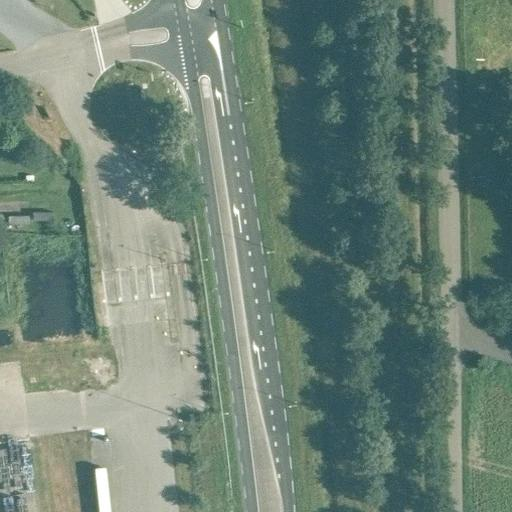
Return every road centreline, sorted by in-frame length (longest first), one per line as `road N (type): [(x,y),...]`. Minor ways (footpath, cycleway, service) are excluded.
road 1 (primary): [(287,511),(218,20)]
road 2 (primary): [(182,29),(249,511)]
road 3 (unclassified): [(451,333),(444,0)]
road 4 (unclassified): [(0,69),(182,29)]
road 5 (unclassified): [(454,511),(451,333)]
